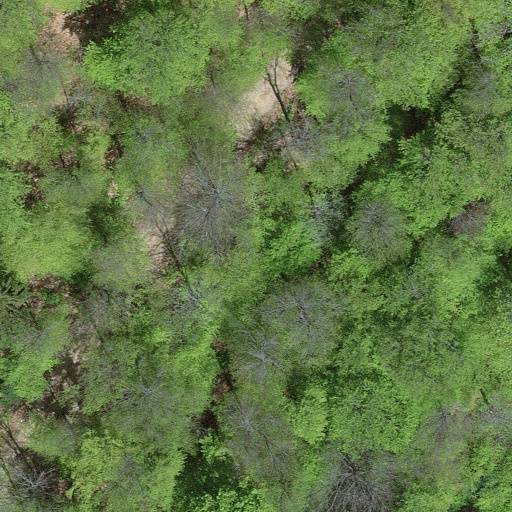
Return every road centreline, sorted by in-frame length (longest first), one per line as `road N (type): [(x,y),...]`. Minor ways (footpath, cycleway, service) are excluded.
road 1 (track): [(348,0),(142,252),(0,509)]
road 2 (track): [(490,0),(157,511)]
